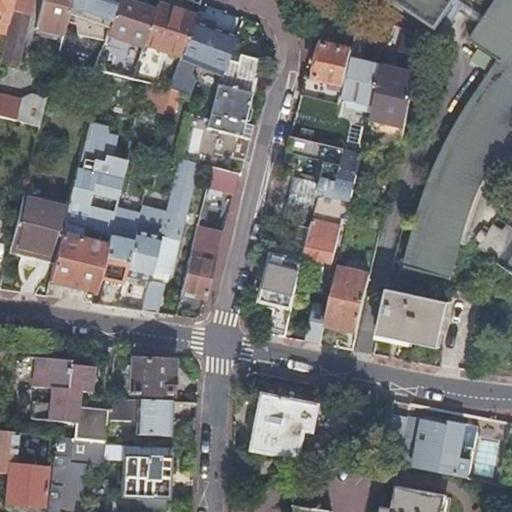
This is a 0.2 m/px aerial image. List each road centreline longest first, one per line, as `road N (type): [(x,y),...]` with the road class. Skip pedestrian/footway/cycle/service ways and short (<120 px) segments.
road 1 (residential): [(291,40),(221,343)]
road 2 (residential): [(511,391),(433,386),(221,343)]
road 3 (residential): [(221,343),(0,309)]
road 4 (residential): [(221,343),(209,511)]
